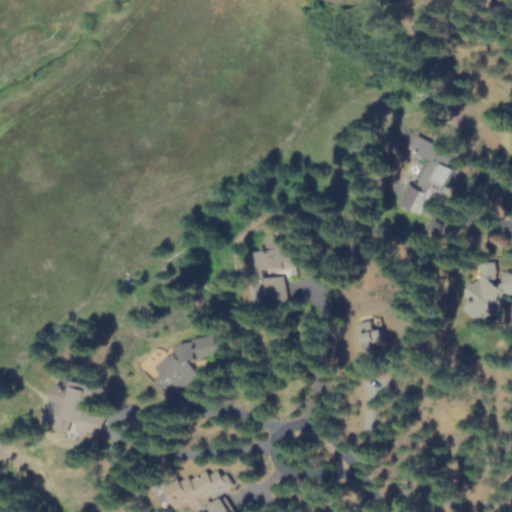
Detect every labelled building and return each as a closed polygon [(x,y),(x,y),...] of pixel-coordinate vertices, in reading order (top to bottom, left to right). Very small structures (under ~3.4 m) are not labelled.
[(452,170),(447,168),(454,154),(430,142),(399,206),(420,216),(431,195),(438,199),(452,170)] [(293,225),(273,225),(273,239),(268,239),(268,253),(255,253),(256,272),(295,271),(293,225)] [(511,295),(511,274),(493,276),(493,279),(486,274),(460,313),(482,328),(491,316),(495,318),(505,303),(502,301),(505,296),(511,295)] [(287,306),(283,277),(255,281),(258,310),(287,306)] [(219,355),(215,337),(182,344),(148,371),(170,398),(194,379),(190,362),(219,355)] [(99,439),(104,416),(98,414),(103,389),(66,380),(54,429),(99,439)] [(231,491),(224,470),(206,476),(205,471),(161,486),(169,510),(187,504),(189,511),(200,511),(204,511),(225,511),(220,495),(231,491)]
